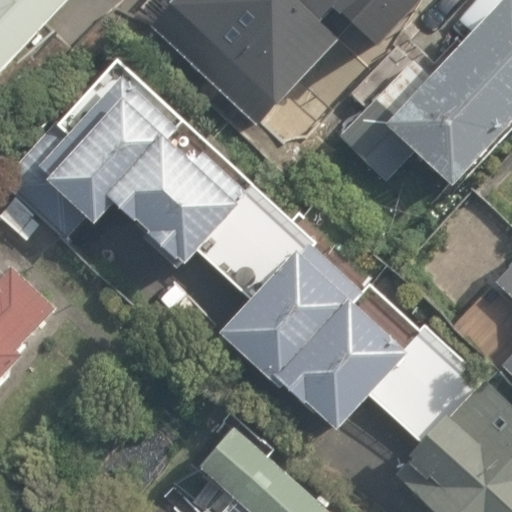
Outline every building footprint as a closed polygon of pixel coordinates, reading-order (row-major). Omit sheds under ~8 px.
[(76,0),(0,0),(0,137),(12,149),(116,37),(76,0)] [(491,0),(200,0),(172,33),(288,131),(379,23),(409,49),(424,31),(448,52),(491,0)] [(511,158),(511,1),(403,129),(481,195),(511,158)] [(452,325),(161,48),(64,150),(132,215),(141,206),(204,266),(215,254),(263,299),(245,318),(361,428),(380,408),(430,455),(482,400),(467,386),(479,373),(441,336),(452,325)] [(0,392),(13,379),(14,369),(26,356),(21,351),(60,310),(14,268),(11,271),(0,260),(0,255),(3,253),(0,250),(0,247),(1,246),(0,244),(0,392)] [(511,511),(511,374),(424,468),(470,511),(511,511)] [(331,511),(273,460),(281,452),(246,423),(204,470),(228,492),(209,511),(331,511)]
